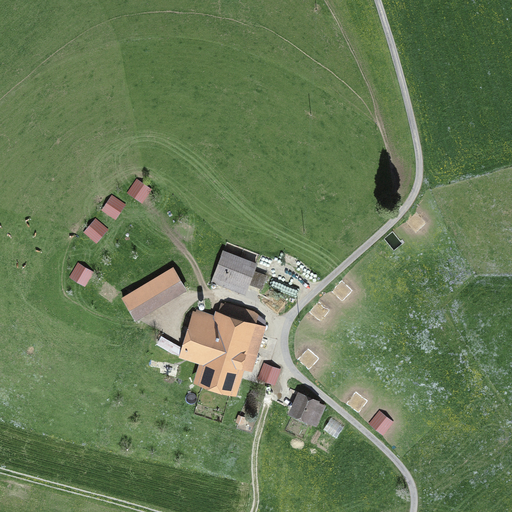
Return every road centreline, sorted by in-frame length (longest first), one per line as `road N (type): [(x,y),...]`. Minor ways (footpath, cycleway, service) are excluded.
road 1 (unclassified): [(412,511),(414,492),(395,459),(297,374),(284,346),(291,315),(404,209),(417,184),(411,116),(377,0)]
road 2 (track): [(0,469),(148,511)]
road 3 (track): [(255,511),(258,432),(269,398),(292,368)]
